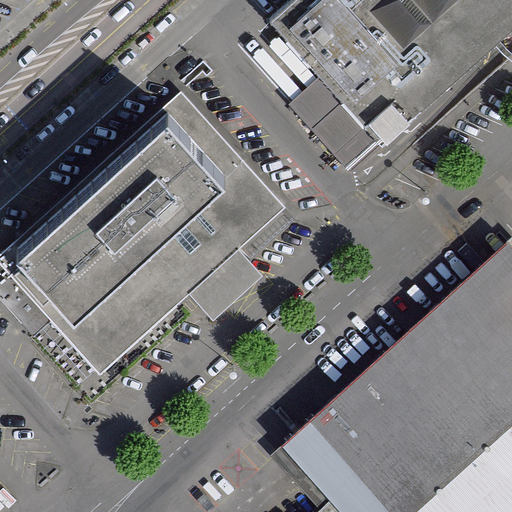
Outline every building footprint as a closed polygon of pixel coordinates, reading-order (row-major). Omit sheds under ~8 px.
[(511,0),(291,0),(271,19),(320,73),(344,100),(314,127),(354,171),(489,48),(511,27),(511,0)] [(290,100),(314,127),(344,100),(320,73),(305,87),(290,100)] [(224,172),(191,201),(232,247),(278,206),(181,98),(167,110),(224,172)] [(224,172),(167,110),(15,246),(71,309),(164,226),(191,201),(224,172)] [(240,256),(232,247),(191,201),(164,226),(205,272),(213,281),(240,256)] [(205,272),(164,226),(71,309),(15,246),(2,258),(15,272),(34,293),(54,316),(100,367),(205,272)] [(285,441),(344,506),(349,511),(511,511),(511,243),(508,240),(285,441)] [(0,259),(0,285),(15,272),(2,258),(0,259)] [(34,293),(15,272),(0,285),(0,299),(12,313),(25,301),(34,293)] [(34,293),(25,301),(34,311),(29,315),(40,328),(54,316),(34,293)] [(25,301),(12,313),(32,335),(40,328),(29,315),(34,311),(25,301)]
